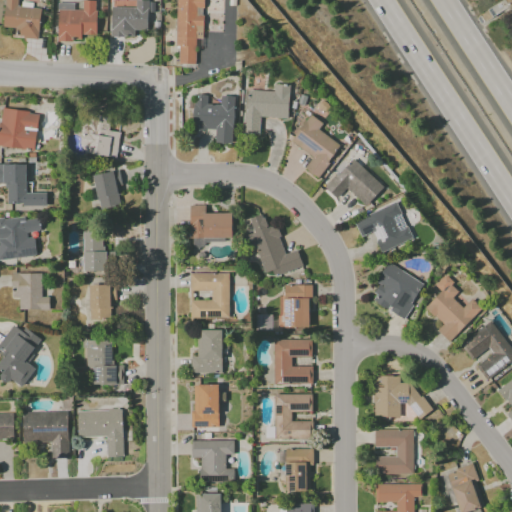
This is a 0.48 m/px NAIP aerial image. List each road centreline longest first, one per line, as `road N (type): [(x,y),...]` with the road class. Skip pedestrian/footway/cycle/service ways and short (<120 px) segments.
road 1 (residential): [(155,174),(248,174),(277,187),(323,233),(342,280),(345,511)]
road 2 (residential): [(156,79),(156,511)]
road 3 (motorway): [(378,0),(511,203)]
road 4 (residential): [(343,343),(419,349),(511,477)]
road 5 (residential): [(156,79),(0,73)]
road 6 (residential): [(0,493),(156,489)]
road 7 (motorway): [(511,106),(442,0)]
